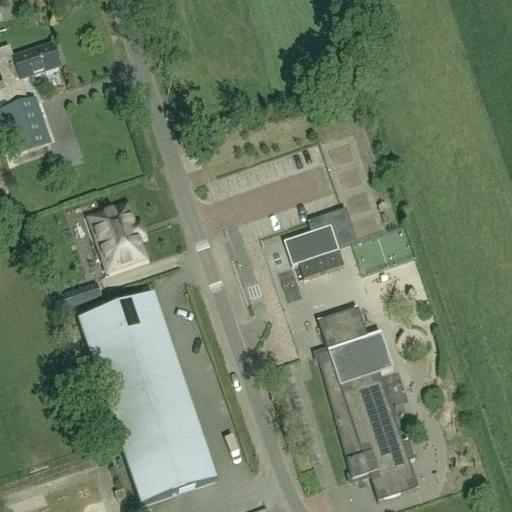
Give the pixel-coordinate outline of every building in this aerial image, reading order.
[(0,123),(11,160),(49,148),(35,104),(27,106),(20,83),(59,71),(51,48),(12,60),(9,51),(0,53),(0,78),(2,86),(0,87),(0,123)] [(70,132),(49,138),(56,163),(76,157),(70,132)] [(40,241),(69,230),(61,208),(32,219),(40,241)] [(145,261),(126,208),(89,222),(107,275),(145,261)] [(330,230),(283,245),(291,270),(298,268),(297,268),(298,267),(338,254),(330,230)] [(298,267),(303,282),(343,269),(338,254),(298,267)] [(274,271),(278,298),(291,296),(287,269),(274,271)] [(63,297),(68,311),(101,300),(96,286),(63,297)] [(140,509),(215,483),(153,299),(77,324),(140,509)] [(317,324),(327,355),(317,358),(351,484),(368,477),(377,505),(418,492),(409,465),(414,463),(408,443),(402,445),(379,377),(393,373),(380,336),(367,340),(357,311),(317,324)] [(397,327),(392,354),(417,359),(422,332),(397,327)] [(300,495),(305,511),(327,511),(330,511),(323,488),(300,495)] [(100,511),(97,499),(77,505),(78,511),(100,511)]
